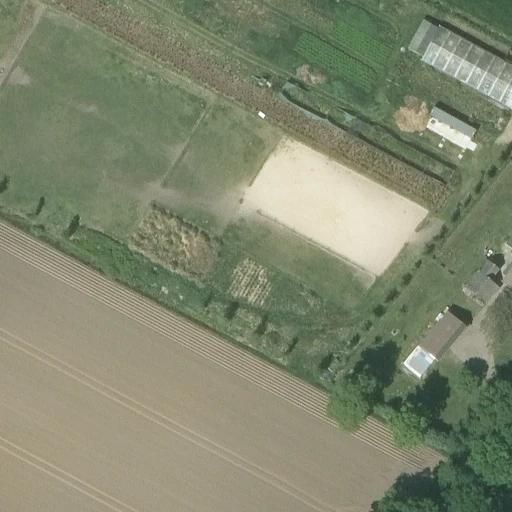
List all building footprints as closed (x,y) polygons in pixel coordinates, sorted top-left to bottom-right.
[(437,31),(422,22),(407,50),(422,58),(420,62),(511,110),(511,107),(511,67),(439,28),(437,31)] [(287,84),(280,99),(450,179),(457,164),(287,84)] [(421,136),(466,155),(479,125),(434,106),(421,136)] [(511,290),(511,235),(504,245),(511,251),(508,254),(511,256),(511,260),(501,275),(505,279),(502,283),(511,290)] [(484,304),(497,289),(488,281),(497,271),(485,261),(463,287),(484,304)] [(418,378),(434,360),(430,357),(442,343),(459,323),(446,312),(430,333),(418,347),(403,366),(418,378)]
